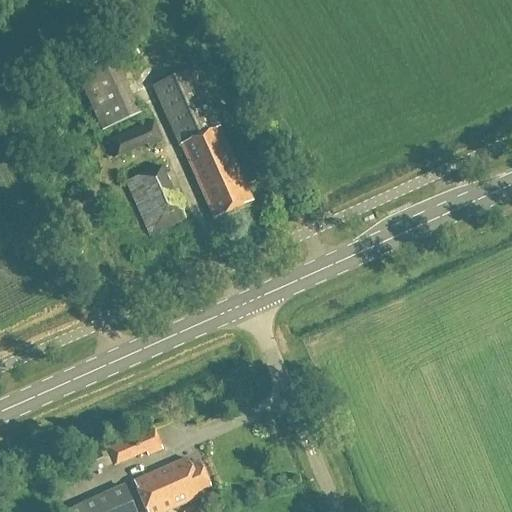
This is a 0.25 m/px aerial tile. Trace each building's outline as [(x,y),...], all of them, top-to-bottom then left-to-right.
[(76,77),(101,133),(139,117),(113,58),(76,77)] [(193,69),(152,88),(216,221),(252,204),(218,133),(222,131),(193,69)] [(147,150),(163,143),(154,121),(106,141),(113,160),(145,146),(147,150)] [(161,170),(127,185),(149,237),(183,222),(161,170)] [(61,208),(67,222),(95,210),(89,195),(61,208)] [(226,424),(254,412),(249,403),(222,415),(226,424)] [(107,447),(107,448),(75,464),(82,479),(115,464),(116,467),(145,454),(147,457),(163,450),(154,431),(121,446),(119,441),(107,447)] [(133,485),(143,507),(145,511),(170,511),(211,494),(197,463),(189,466),(187,460),(133,485)] [(133,511),(130,504),(123,490),(74,511),(133,511)]
